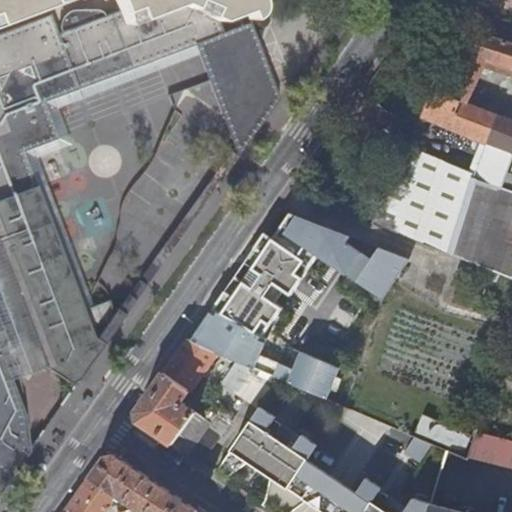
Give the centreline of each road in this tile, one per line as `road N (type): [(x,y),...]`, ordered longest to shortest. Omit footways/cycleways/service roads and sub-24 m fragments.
road 1 (residential): [(99,421),(400,0)]
road 2 (residential): [(99,421),(235,511)]
